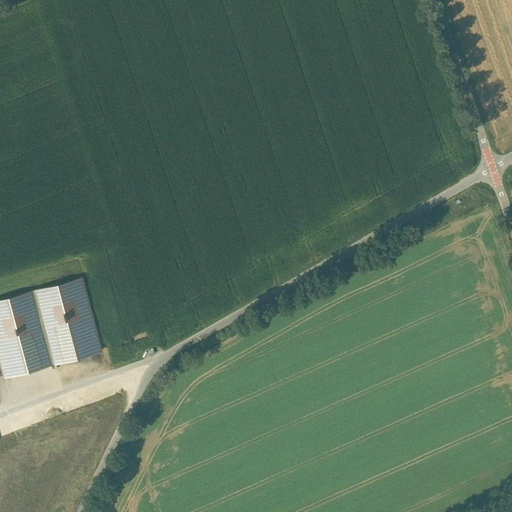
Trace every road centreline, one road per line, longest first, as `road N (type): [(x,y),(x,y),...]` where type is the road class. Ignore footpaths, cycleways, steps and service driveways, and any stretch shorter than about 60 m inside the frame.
road 1 (unclassified): [(493,167),(163,351),(80,511)]
road 2 (unclassified): [(436,0),(493,167)]
